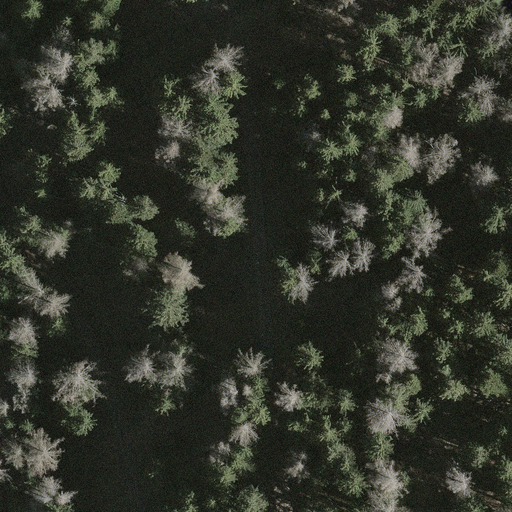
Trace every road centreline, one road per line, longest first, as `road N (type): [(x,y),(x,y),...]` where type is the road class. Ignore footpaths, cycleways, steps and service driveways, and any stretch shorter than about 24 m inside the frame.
road 1 (track): [(287,511),(245,100),(223,0)]
road 2 (track): [(0,195),(96,373),(139,511)]
